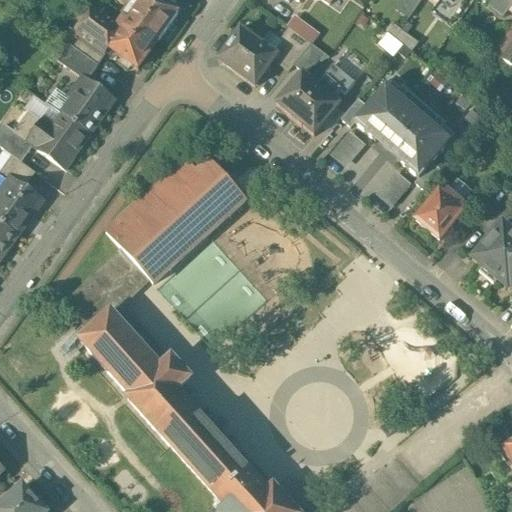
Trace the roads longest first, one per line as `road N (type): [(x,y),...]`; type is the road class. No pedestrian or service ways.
road 1 (residential): [(177,70),(511,355)]
road 2 (residential): [(0,315),(177,70)]
road 3 (residential): [(0,410),(90,511)]
